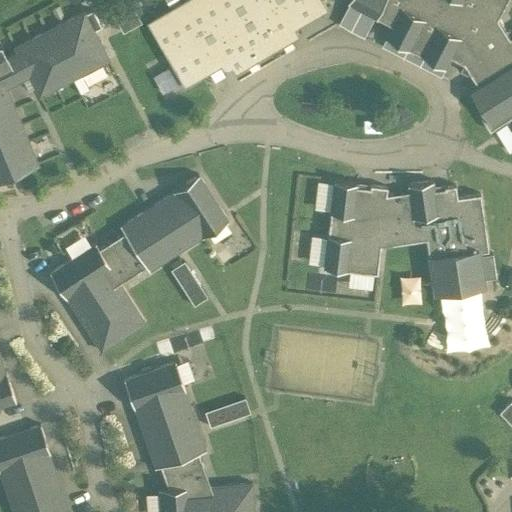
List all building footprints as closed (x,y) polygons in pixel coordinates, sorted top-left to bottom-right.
[(111,0),(106,3),(122,31),(141,20),(129,0),(111,0)] [(181,0),(147,20),(184,84),(228,58),(235,70),(297,34),(293,26),(326,7),(321,0),(181,0)] [(348,0),(394,23),(388,35),(447,65),(452,55),(465,62),(480,84),(473,88),(486,110),(481,113),(491,129),(511,115),(511,34),(511,35),(499,17),(507,0),(348,0)] [(0,178),(8,175),(9,175),(8,173),(15,171),(16,172),(38,163),(36,158),(29,141),(28,139),(23,127),(20,119),(15,108),(14,106),(6,86),(28,75),(39,95),(41,94),(55,87),(57,86),(71,78),(81,73),(106,60),(109,58),(98,38),(97,39),(93,32),(95,32),(94,29),(101,25),(92,8),(85,12),(84,10),(14,46),(16,51),(7,56),(5,53),(1,44),(0,44),(0,178)] [(101,350),(145,321),(120,281),(146,265),(149,270),(150,269),(149,268),(202,235),(228,219),(198,173),(172,189),(173,191),(121,224),(120,223),(119,224),(124,230),(98,247),(95,241),(49,271),(66,297),(66,296),(101,350)] [(333,178),(330,207),(329,211),(330,211),(327,233),(323,266),(377,272),(380,244),(425,237),(428,255),(432,284),(484,276),(480,249),(488,248),(485,229),(486,229),(480,191),(457,195),(455,183),(444,184),(444,186),(434,188),(432,178),(407,182),(408,189),(386,192),(387,185),(370,183),(369,186),(356,184),(357,181),(333,178)] [(171,268),(194,304),(207,296),(184,260),(171,268)] [(213,325),(199,330),(207,354),(221,350),(213,325)] [(0,405),(16,400),(6,371),(5,371),(0,355),(0,405)] [(210,484),(198,451),(206,449),(205,448),(184,389),(185,389),(175,360),(123,378),(133,407),(134,407),(155,465),(154,466),(154,467),(160,465),(168,487),(158,487),(159,511),(253,511),(251,481),(210,484)] [(245,396),(204,410),(209,425),(250,411),(245,396)] [(500,409),(511,420),(511,397),(511,398),(500,409)] [(0,436),(0,472),(13,511),(69,511),(70,511),(69,511),(49,452),(50,452),(40,423),(0,436)]
